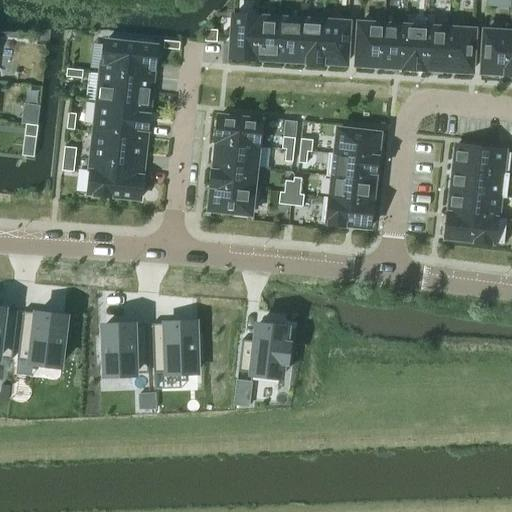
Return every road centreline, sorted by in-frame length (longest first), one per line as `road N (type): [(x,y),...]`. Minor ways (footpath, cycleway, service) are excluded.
road 1 (residential): [(388,276),(404,127),(423,103),(511,111)]
road 2 (tertiary): [(172,252),(388,276)]
road 3 (residential): [(172,252),(194,42)]
road 4 (tertiary): [(0,238),(172,252)]
road 5 (tertiary): [(388,276),(511,292)]
